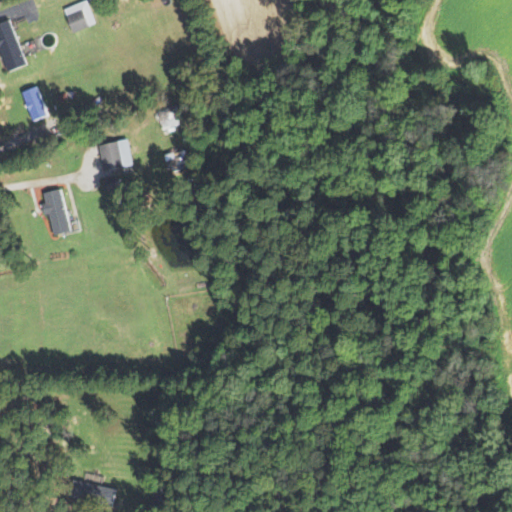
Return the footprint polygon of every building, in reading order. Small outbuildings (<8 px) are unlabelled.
[(88,0),(67,9),(77,33),(100,24),(91,0),(88,0)] [(0,23),(13,18),(32,64),(14,72),(0,38),(0,23)] [(40,85),(52,115),(37,121),(25,91),(40,85)] [(59,95),(62,101),(69,98),(67,92),(59,95)] [(178,105),(183,119),(162,125),(158,111),(178,105)] [(131,139),(137,165),(108,171),(102,145),(131,139)] [(191,150),(194,163),(172,167),(169,154),(191,150)] [(118,175),(122,189),(112,192),(109,178),(118,175)] [(64,188),(75,231),(57,235),(52,214),(48,215),(45,203),(51,202),(48,192),(64,188)] [(178,477),(177,508),(152,507),(153,476),(178,477)] [(121,489),(117,508),(69,498),(73,480),(121,489)]
